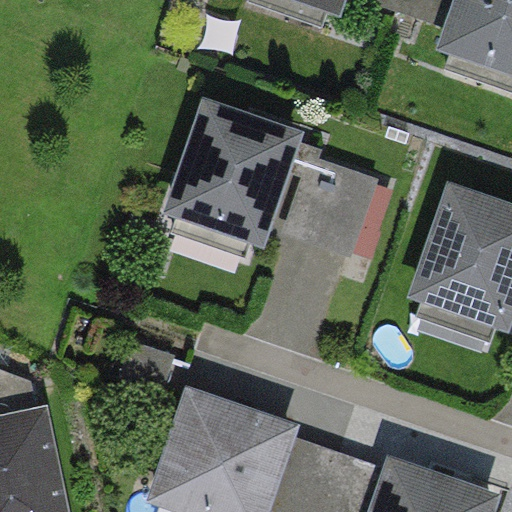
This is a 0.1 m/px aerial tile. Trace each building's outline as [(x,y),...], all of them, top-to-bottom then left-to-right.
[(511,0),(298,0),(511,78),(511,0)] [(320,136),(224,102),(186,208),(352,268),(384,179),(313,154),(320,136)] [(511,199),(468,183),(427,295),(511,325),(511,199)] [(304,421),(186,377),(144,492),(198,511),(267,511),(272,501),(300,511),(494,511),(501,495),(390,454),(384,468),(298,436),(304,421)] [(0,511),(69,511),(44,393),(0,402),(0,511)]
